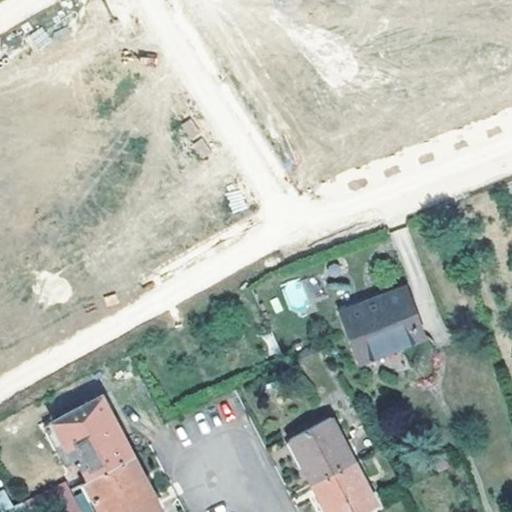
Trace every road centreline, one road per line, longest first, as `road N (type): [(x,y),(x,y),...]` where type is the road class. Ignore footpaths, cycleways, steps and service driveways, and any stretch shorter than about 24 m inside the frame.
road 1 (residential): [(0,392),(297,226)]
road 2 (residential): [(159,9),(297,226)]
road 3 (residential): [(297,226),(511,144)]
road 4 (residential): [(0,112),(159,9)]
